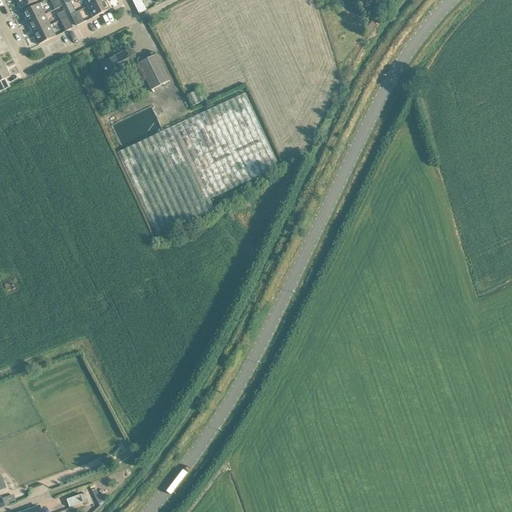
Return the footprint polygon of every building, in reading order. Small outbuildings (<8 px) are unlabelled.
[(16,0),(21,9),(38,0),(37,0),(16,0)] [(105,0),(101,0),(88,7),(93,18),(110,9),(105,0)] [(76,12),(71,2),(66,4),(72,15),(79,11),(76,12)] [(22,12),(28,23),(45,14),(39,4),(22,12)] [(142,4),(136,7),(139,13),(145,10),(142,4)] [(57,14),(61,20),(68,17),(64,10),(57,14)] [(79,11),(72,15),(77,26),(85,22),(79,11)] [(33,34),(50,25),(45,14),(28,23),(33,34)] [(73,28),(68,17),(61,20),(66,31),(73,28)] [(50,25),(33,34),(39,45),(56,36),(50,25)] [(124,52),(101,63),(109,79),(131,68),(124,52)] [(138,63),(142,72),(151,90),(163,85),(164,87),(170,84),(169,82),(156,55),(138,63)] [(10,77),(5,67),(0,69),(0,91),(10,87),(6,79),(10,77)] [(156,237),(215,210),(210,199),(280,167),(246,94),(117,152),(156,237)] [(214,319),(224,314),(194,251),(193,252),(188,241),(179,245),(191,269),(214,319)] [(179,268),(186,263),(173,247),(166,252),(173,260),(179,268)] [(206,345),(171,261),(161,265),(196,349),(206,345)] [(205,333),(215,330),(202,292),(192,296),(205,333)] [(113,461),(110,455),(100,461),(103,467),(113,461)] [(80,494),(67,499),(69,507),(83,502),(80,494)]
